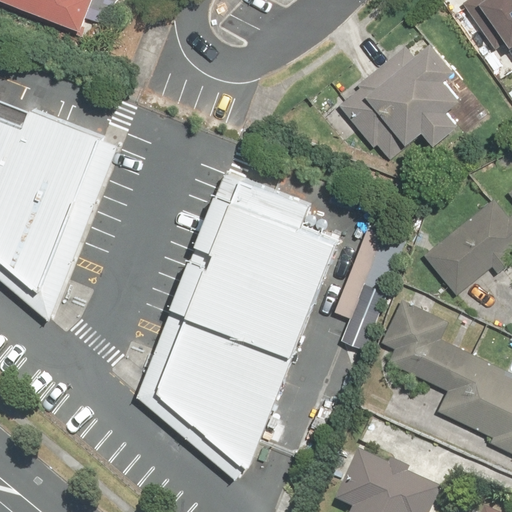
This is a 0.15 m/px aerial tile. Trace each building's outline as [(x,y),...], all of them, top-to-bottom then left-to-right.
[(0,0),(17,6),(19,0),(24,0),(92,25),(100,0),(0,0)] [(511,0),(473,0),(472,1),(507,52),(511,48),(511,0)] [(421,58),(411,46),(344,100),(381,147),(385,144),(398,159),(434,129),(443,141),(467,122),(457,110),(473,97),(455,75),(465,66),(444,39),(421,58)] [(0,269),(49,316),(124,135),(0,85),(0,269)] [(323,217),(202,171),(122,366),(232,453),(323,217)] [(511,214),(498,196),(429,247),(463,292),(496,267),(502,275),(511,267),(511,214)] [(427,305),(423,314),(401,361),(456,387),(444,411),(498,436),(495,442),(511,449),(511,363),(509,369),(475,353),(488,326),(458,312),(454,319),(427,305)] [(394,463),(360,449),(339,497),(357,505),(354,511),(436,511),(447,487),(414,473),(417,464),(397,455),(394,463)]
